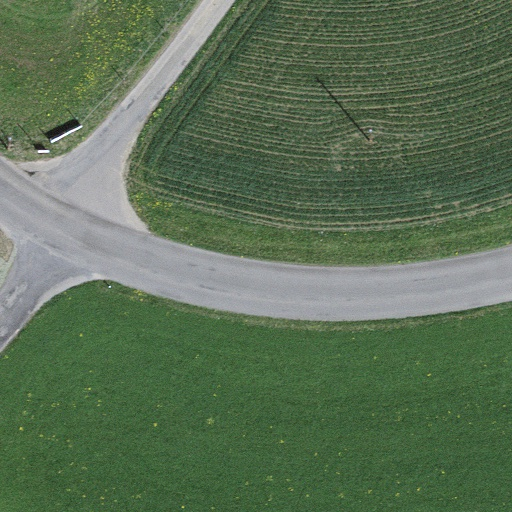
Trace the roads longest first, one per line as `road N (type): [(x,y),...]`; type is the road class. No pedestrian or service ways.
road 1 (tertiary): [(61,230),(173,270),(302,292),(410,290),(511,273)]
road 2 (unclassified): [(26,209),(134,107),(217,0)]
